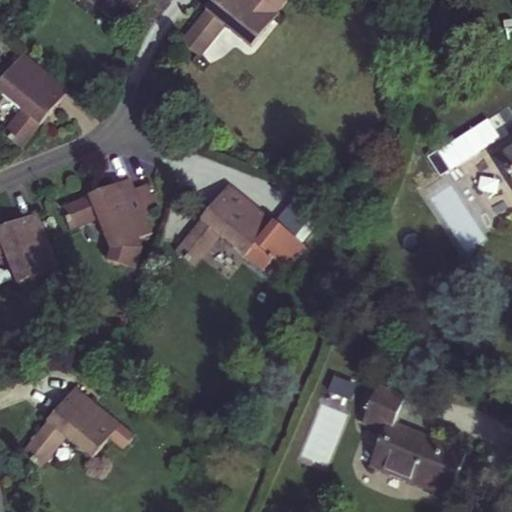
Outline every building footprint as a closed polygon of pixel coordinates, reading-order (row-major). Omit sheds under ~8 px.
[(115,0),(107,11),(126,26),(146,0),(115,0)] [(219,0),(187,45),(206,58),(226,30),(258,53),(284,16),(280,13),(288,0),(219,0)] [(7,134),(26,149),(71,90),(25,55),(0,88),(0,90),(25,110),(7,134)] [(511,156),(502,163),(511,179),(511,156)] [(173,228),(189,243),(220,210),(245,234),(272,207),(231,168),(173,228)] [(67,209),(76,235),(103,226),(113,256),(115,256),(117,264),(114,271),(135,279),(143,258),(135,254),(139,248),(155,243),(147,218),(139,193),(136,187),(67,209)] [(147,218),(159,214),(150,189),(139,193),(147,218)] [(0,232),(0,261),(10,258),(19,285),(59,274),(39,220),(0,232)] [(371,464),(455,497),(472,454),(402,427),(412,402),(381,389),(367,423),(384,430),(371,464)] [(23,453),(41,468),(66,438),(94,462),(111,443),(125,455),(136,441),(77,390),(23,453)]
